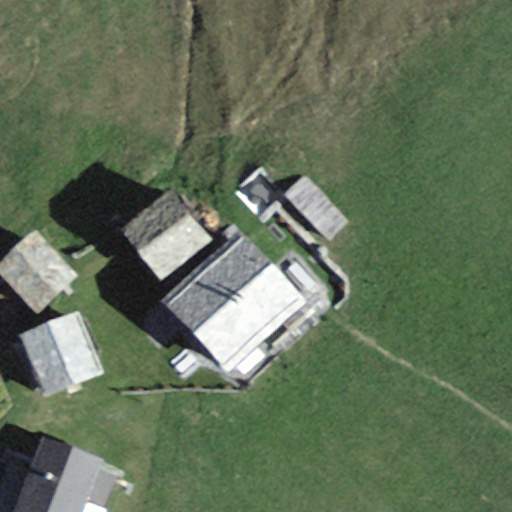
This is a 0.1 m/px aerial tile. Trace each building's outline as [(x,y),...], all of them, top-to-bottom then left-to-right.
[(174,188),(123,225),(158,273),(209,235),(174,188)] [(38,229),(0,262),(0,268),(34,307),(75,271),(38,229)] [(250,236),(167,308),(221,371),(304,299),(250,236)] [(81,316),(24,337),(45,392),(101,371),(81,316)] [(49,441),(16,511),(79,511),(100,464),(49,441)]
